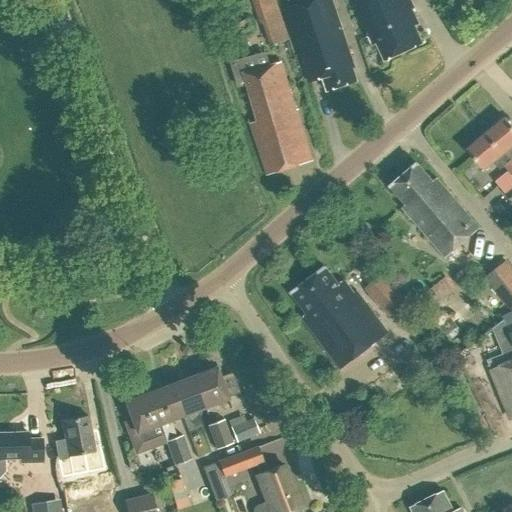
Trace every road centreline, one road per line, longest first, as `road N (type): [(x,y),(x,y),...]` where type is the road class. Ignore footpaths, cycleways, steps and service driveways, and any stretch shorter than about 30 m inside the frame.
road 1 (unclassified): [(56,0),(169,312)]
road 2 (residential): [(367,501),(223,277)]
road 3 (unclassified): [(223,277),(401,121)]
road 4 (unclassified): [(0,364),(79,352),(169,312)]
road 5 (residential): [(511,250),(401,121)]
road 6 (residential): [(367,501),(511,441)]
road 7 (unclassified): [(401,121),(511,28)]
